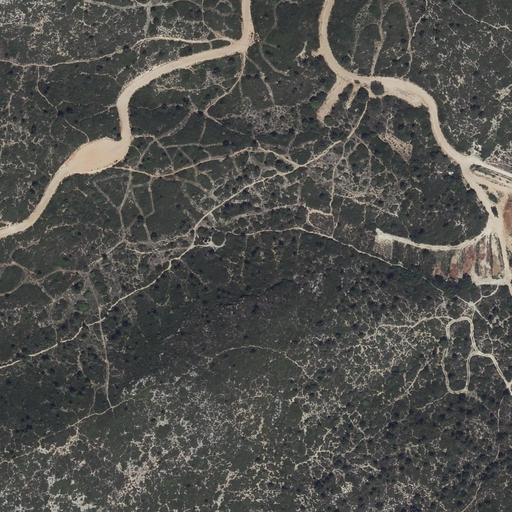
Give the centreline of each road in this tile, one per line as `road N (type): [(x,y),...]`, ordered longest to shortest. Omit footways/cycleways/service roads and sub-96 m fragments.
road 1 (track): [(0,231),(33,217),(68,164),(123,140),(130,87),(179,59),(241,40),(244,0)]
road 2 (track): [(327,0),(321,37),(331,64),(343,75),(413,91),(431,104),(443,145),(461,161),(511,179)]
road 3 (track): [(511,292),(497,223),(461,161)]
